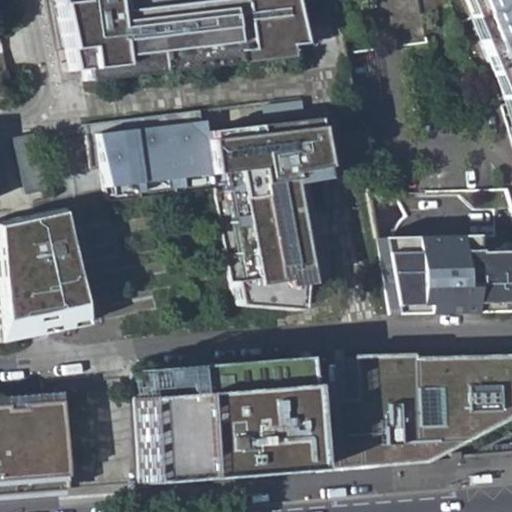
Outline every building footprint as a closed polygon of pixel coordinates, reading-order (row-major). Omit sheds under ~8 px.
[(79,70),(81,82),(297,56),(294,43),(284,0),(214,0),(109,13),(107,0),(52,0),(67,72),(79,70)] [(511,0),(454,0),(494,101),(511,163),(511,0)] [(77,126),(79,137),(196,123),(194,112),(77,126)] [(196,123),(79,137),(86,171),(96,170),(97,177),(102,203),(208,190),(228,308),(291,313),(294,288),(309,285),(291,174),(316,170),(307,120),(198,133),(196,123)] [(40,190),(28,135),(7,139),(18,194),(40,190)] [(54,209),(0,219),(0,342),(78,324),(54,209)] [(494,210),(462,209),(462,223),(494,223),(494,210)] [(511,312),(511,253),(472,254),(471,237),(373,238),(387,315),(511,312)] [(127,400),(133,485),(267,475),(412,464),(454,442),(511,410),(511,357),(403,360),(403,356),(341,357),(342,398),(295,401),(291,360),(124,372),(127,400)] [(0,406),(50,402),(49,394),(0,397),(0,406)] [(0,495),(58,491),(50,402),(0,406),(0,495)]
